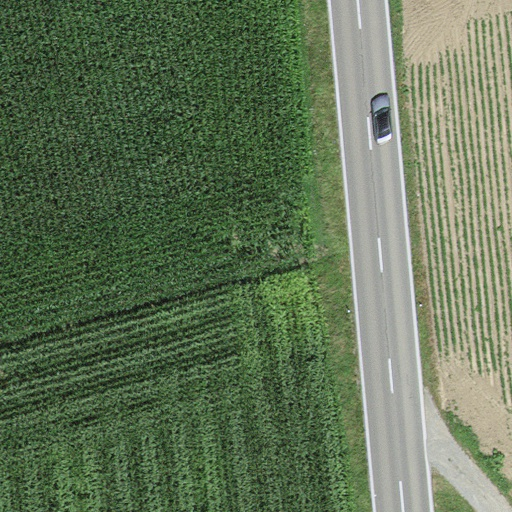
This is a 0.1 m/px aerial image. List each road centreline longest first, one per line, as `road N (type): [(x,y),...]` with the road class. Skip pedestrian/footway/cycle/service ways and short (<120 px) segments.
road 1 (secondary): [(357,0),(402,511)]
road 2 (track): [(395,436),(448,450),(497,511)]
